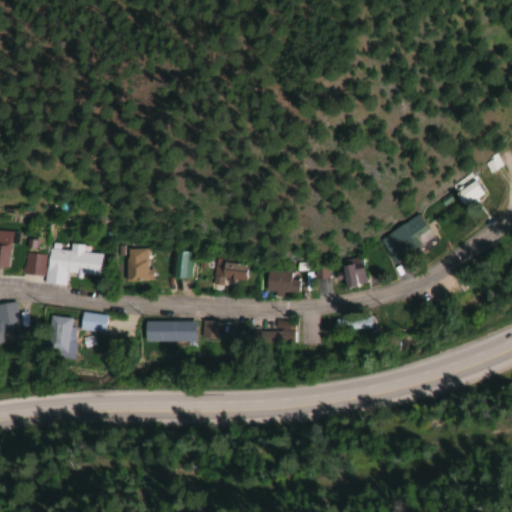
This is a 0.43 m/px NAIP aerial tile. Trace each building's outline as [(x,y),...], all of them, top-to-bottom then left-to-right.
[(487,172),(498,165),(492,154),(481,161),(487,172)] [(458,205),(479,192),(467,173),(446,186),(458,205)] [(392,263),(430,238),(415,214),(376,239),(392,263)] [(8,231),(0,230),(0,269),(7,269),(8,231)] [(97,276),(99,253),(80,251),(80,244),(68,243),(67,250),(44,249),(44,252),(24,250),(22,274),(43,275),(43,283),(64,284),(64,273),(97,276)] [(123,281),(149,281),(149,268),(145,268),(145,248),(123,248),(123,281)] [(190,277),(190,251),(169,251),(169,277),(190,277)] [(223,277),(241,281),(245,264),(214,258),(210,283),(221,286),(223,277)] [(340,260),(341,286),(361,286),(361,259),(340,260)] [(263,292),(296,293),(297,280),(288,279),(289,271),(264,270),(263,292)] [(0,332),(18,330),(15,302),(0,303),(0,332)] [(103,331),(104,314),(79,312),(78,330),(103,331)] [(65,355),(69,318),(48,316),(45,353),(65,355)] [(333,318),(333,329),(369,329),(369,318),(333,318)] [(187,341),(187,321),(143,321),(143,341),(187,341)] [(219,348),(219,321),(201,321),(201,348),(219,348)]
